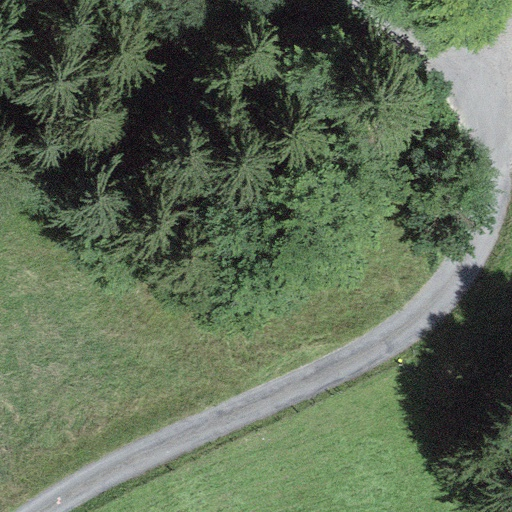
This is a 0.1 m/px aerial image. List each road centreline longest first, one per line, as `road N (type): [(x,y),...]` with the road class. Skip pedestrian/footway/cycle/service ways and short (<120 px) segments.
road 1 (track): [(41,511),(149,444),(330,366),(436,304),(484,228),(489,98)]
road 2 (track): [(489,98),(430,32),(373,0)]
